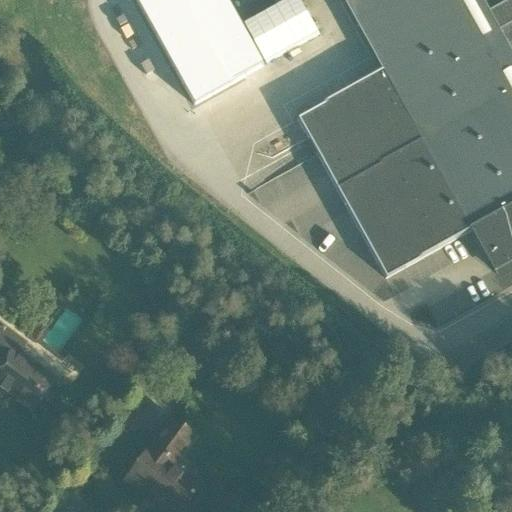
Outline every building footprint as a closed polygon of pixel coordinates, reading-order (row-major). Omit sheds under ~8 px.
[(134,0),(193,105),(194,106),(264,67),(264,66),(227,0),(134,0)] [(264,62),(320,35),(303,0),(286,0),(244,20),(264,62)] [(511,0),(344,0),(384,72),(297,120),(385,279),(472,231),(496,274),(511,265),(511,0)] [(83,201),(94,212),(104,202),(93,191),(83,201)] [(181,344),(202,318),(186,305),(165,332),(181,344)] [(0,364),(2,365),(0,367),(0,389),(31,413),(55,381),(18,354),(25,344),(0,325),(0,364)] [(149,449),(124,482),(143,497),(145,495),(158,505),(157,507),(163,511),(180,511),(199,487),(171,465),(193,437),(172,420),(150,449),(149,449)]
